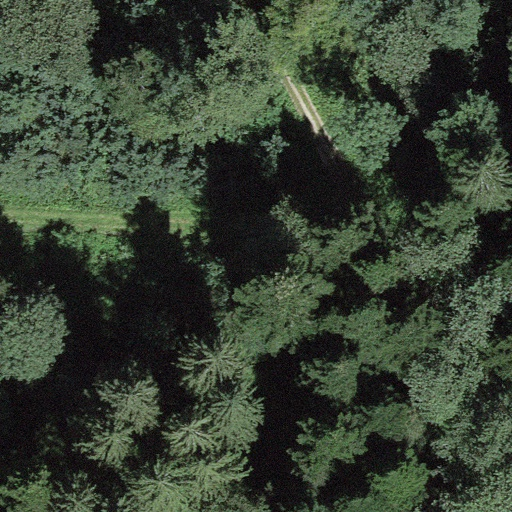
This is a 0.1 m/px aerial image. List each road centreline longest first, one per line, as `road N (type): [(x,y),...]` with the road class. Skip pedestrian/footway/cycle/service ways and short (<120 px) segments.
road 1 (track): [(249,0),(363,234),(511,418)]
road 2 (track): [(363,234),(275,240),(0,220)]
